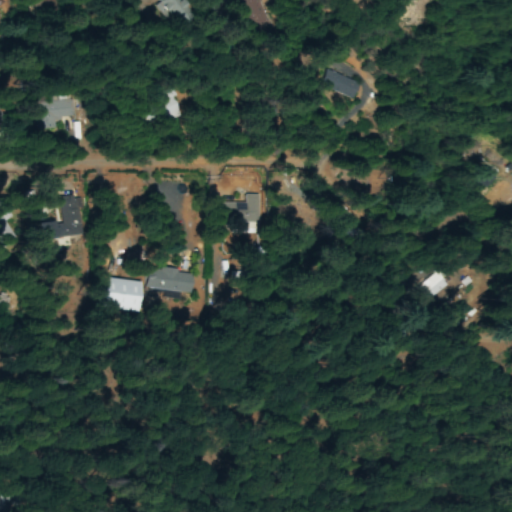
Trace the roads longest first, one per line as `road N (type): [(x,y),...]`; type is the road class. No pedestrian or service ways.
road 1 (residential): [(0,377),(511,381)]
road 2 (residential): [(511,163),(0,165)]
road 3 (residential): [(329,165),(376,237),(403,337),(511,332)]
